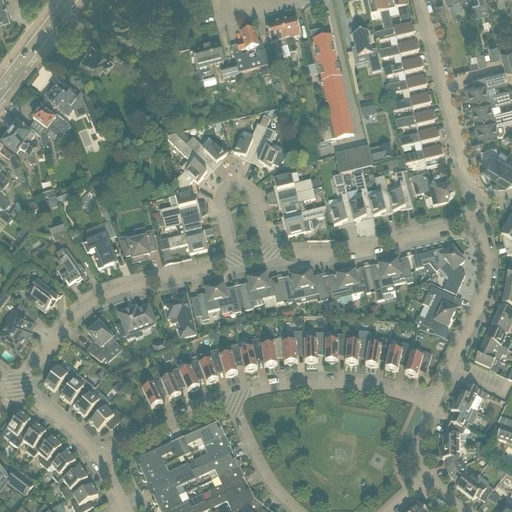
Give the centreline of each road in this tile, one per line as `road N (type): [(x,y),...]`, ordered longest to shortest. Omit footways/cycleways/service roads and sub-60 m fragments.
road 1 (residential): [(21,386),(97,301),(234,262)]
road 2 (residential): [(480,200),(470,190),(420,0)]
road 3 (residential): [(231,395),(302,380),(364,382),(432,402)]
road 4 (residential): [(267,254),(360,250),(469,226)]
road 5 (residential): [(432,402),(487,288),(483,238),(469,226)]
road 6 (residential): [(267,254),(253,195),(233,185),(219,203),(234,262)]
road 7 (residential): [(100,460),(231,395)]
road 8 (residential): [(297,511),(260,465),(231,395)]
